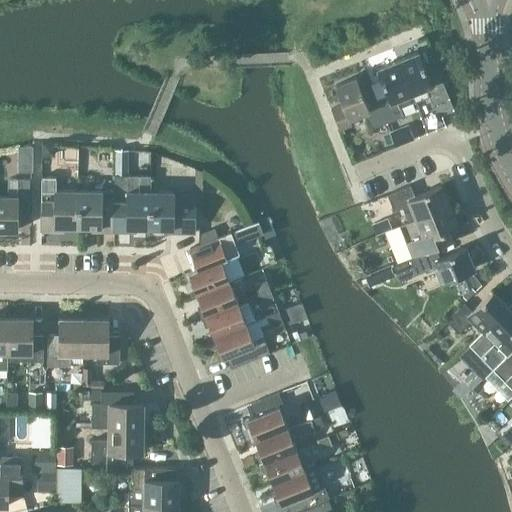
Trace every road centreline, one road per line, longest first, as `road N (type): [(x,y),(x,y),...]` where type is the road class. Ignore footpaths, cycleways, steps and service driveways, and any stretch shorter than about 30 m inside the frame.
road 1 (residential): [(239,511),(150,293),(0,283)]
road 2 (residential): [(511,256),(453,134),(356,172)]
road 3 (tertiary): [(511,172),(490,114),(488,0)]
